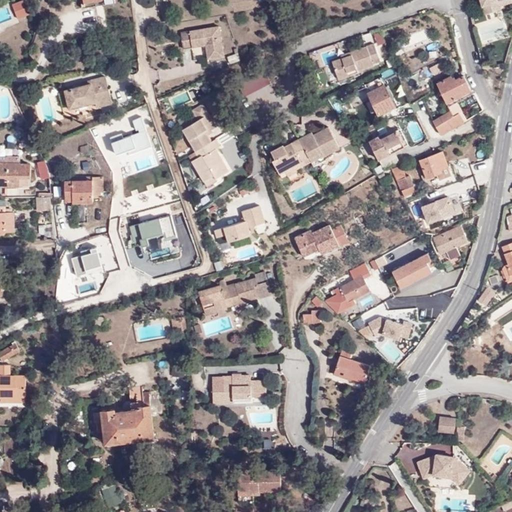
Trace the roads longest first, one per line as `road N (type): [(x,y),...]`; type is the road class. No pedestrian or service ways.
road 1 (tertiary): [(350,476),(467,294),(498,177)]
road 2 (residential): [(445,0),(377,17),(294,55),(292,112),(258,135)]
road 3 (residential): [(350,476),(299,435),(296,360)]
road 4 (residential): [(508,128),(475,69),(455,0)]
